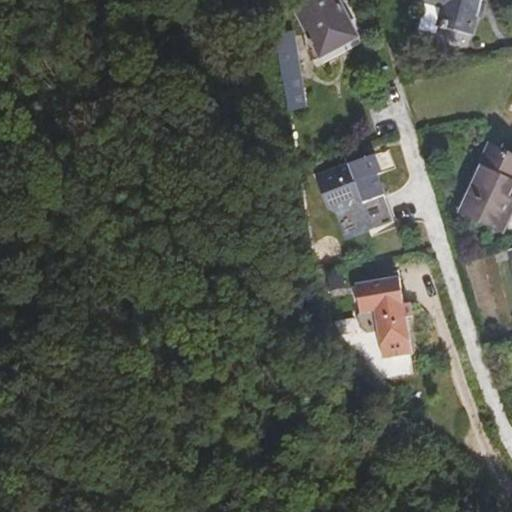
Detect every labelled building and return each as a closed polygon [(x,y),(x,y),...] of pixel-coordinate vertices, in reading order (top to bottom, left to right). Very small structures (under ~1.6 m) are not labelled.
[(307,0),(287,11),(312,57),(349,37),(328,0),(307,0)] [(476,0),(409,0),(436,8),(430,29),(463,38),(469,16),(472,17),(476,0)] [(183,21),(186,36),(195,34),(192,19),(183,21)] [(195,34),(186,36),(189,53),(211,48),(208,31),(195,34)] [(273,77),(290,75),(286,39),(268,41),(273,77)] [(452,212),(499,235),(511,208),(511,203),(509,201),(511,194),(511,160),(485,147),(452,212)] [(369,157),(312,181),(315,192),(322,194),(319,201),(325,214),(331,216),(342,241),(390,221),(372,178),(377,177),(369,157)] [(511,250),(502,252),(511,295),(511,250)] [(406,304),(395,304),(392,283),(350,289),(354,317),(345,322),(345,333),(352,337),(375,335),(379,358),(407,354),(401,319),(408,318),(406,304)]
